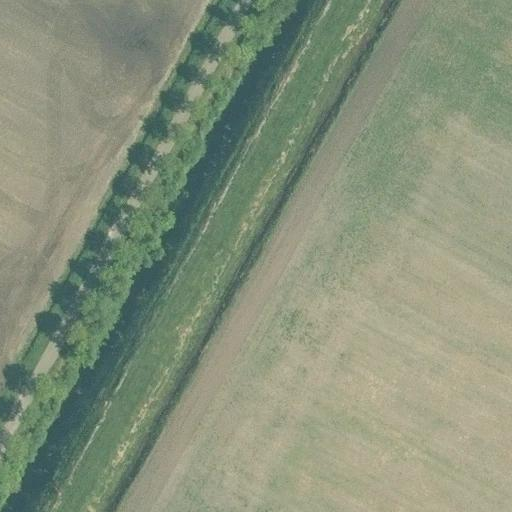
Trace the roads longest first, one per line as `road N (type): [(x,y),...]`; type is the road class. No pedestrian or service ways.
road 1 (track): [(60,511),(343,0)]
road 2 (unclassified): [(0,448),(248,0)]
